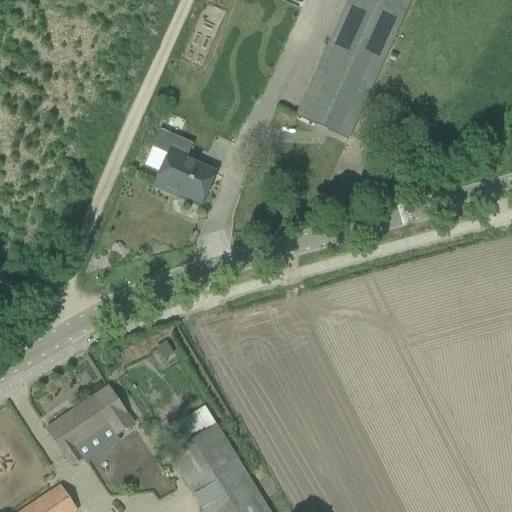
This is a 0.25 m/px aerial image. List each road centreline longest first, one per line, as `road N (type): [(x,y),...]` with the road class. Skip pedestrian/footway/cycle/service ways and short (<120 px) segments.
road 1 (tertiary): [(0,369),(154,291),(511,191)]
road 2 (track): [(188,0),(60,297)]
